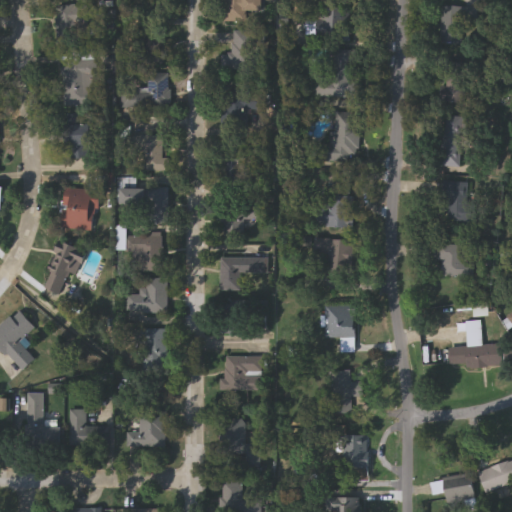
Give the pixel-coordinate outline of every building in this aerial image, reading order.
[(147,0),(147,13),(131,13),(131,0),(147,0)] [(249,0),(249,24),(224,24),(224,0),(249,0)] [(94,6),(94,30),(57,30),(57,6),(94,6)] [(477,7),(477,42),(442,42),(442,7),(477,7)] [(352,41),(352,11),(309,11),(309,41),(352,41)] [(222,55),(233,55),(233,32),(257,32),(257,72),(222,72),(222,55)] [(72,51),(95,51),(96,106),(63,107),(62,62),(72,62),(72,51)] [(319,81),(319,100),(359,101),(360,53),(335,53),(334,82),(319,81)] [(447,103),(447,64),(471,64),(471,103),(447,103)] [(149,74),(171,75),(171,109),(123,108),(123,91),(148,91),(149,74)] [(222,131),(222,95),(263,95),(263,111),(249,111),(248,131),(222,131)] [(361,113),(359,161),(318,159),(319,144),(332,145),(334,112),(361,113)] [(68,115),(91,114),(93,158),(69,159),(68,115)] [(465,167),(444,166),(446,116),(467,117),(465,167)] [(169,159),(169,172),(144,171),(144,152),(135,152),(135,137),(163,137),(163,159),(169,159)] [(247,186),(220,186),(221,151),(248,151),(247,186)] [(445,220),(446,182),(474,183),(473,221),(445,220)] [(320,206),(328,206),(329,183),(357,184),(354,227),(319,225),(320,206)] [(148,224),(148,188),(168,188),(168,224),(148,224)] [(62,229),(65,189),(99,191),(96,231),(62,229)] [(244,238),(224,238),(224,204),(262,204),(262,220),(245,220),(244,238)] [(133,260),(133,237),(162,238),(162,261),(133,260)] [(353,239),(352,276),(328,275),(328,254),(316,254),(316,239),(353,239)] [(83,250),(66,296),(42,287),(60,241),(83,250)] [(473,276),(442,276),(442,244),(473,244),(473,276)] [(221,291),(221,256),(267,256),(267,275),(241,275),(241,291),(221,291)] [(168,279),(168,312),(125,313),(124,296),(147,295),(147,280),(168,279)] [(256,302),(255,335),(222,334),(222,302),(256,302)] [(326,337),(326,304),(356,304),(356,351),(342,351),(342,337),(326,337)] [(35,360),(21,373),(0,348),(0,328),(20,311),(35,328),(19,342),(35,360)] [(167,330),(167,371),(144,370),(144,330),(167,330)] [(503,364),(452,367),(451,347),(472,346),(471,335),(483,335),(483,345),(502,344),(503,364)] [(263,392),(225,392),(225,357),(263,357),(263,392)] [(354,412),(331,412),(330,370),(351,369),(352,382),(363,382),(363,397),(354,397),(354,412)] [(28,395),(44,395),(44,439),(28,439),(28,395)] [(69,410),(87,410),(87,428),(109,428),(109,448),(70,448),(69,410)] [(129,448),(129,424),(140,424),(140,412),(168,412),(168,448),(129,448)] [(247,469),(246,457),(223,457),(222,421),(246,421),(246,451),(260,451),(261,469),(247,469)] [(370,467),(346,467),(346,435),(370,435),(370,467)] [(511,460),(511,484),(486,492),(480,471),(511,460)] [(432,483),(445,481),(446,489),(474,484),(478,509),(468,511),(467,502),(449,505),(447,493),(433,495),(432,483)] [(223,511),(223,484),(243,483),(244,502),(263,502),(263,511),(223,511)] [(340,511),(341,498),(358,498),(357,511),(340,511)]
